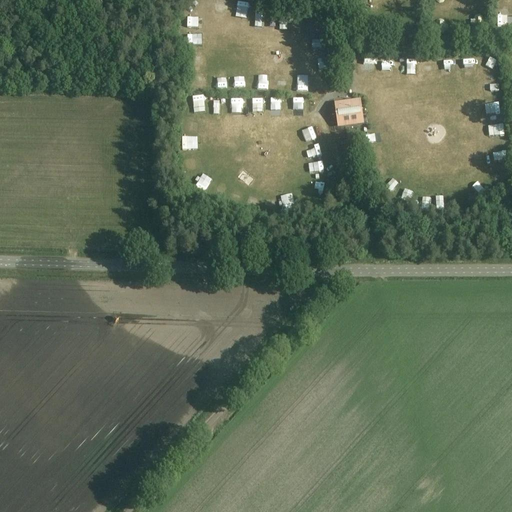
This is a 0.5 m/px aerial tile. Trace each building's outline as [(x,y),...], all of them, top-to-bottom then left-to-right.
[(240,0),(238,11),(250,13),(252,2),(240,0)] [(367,27),(364,8),(359,9),(362,28),(367,27)] [(509,8),(499,9),(500,20),(510,19),(509,8)] [(303,21),(303,28),(308,28),(308,16),(299,16),(299,21),(303,21)] [(373,69),(373,59),(363,59),(363,69),(373,69)] [(415,74),(415,60),(404,60),(404,74),(415,74)] [(429,71),(437,70),(437,60),(429,60),(429,71)] [(298,94),(311,94),(311,82),(298,82),(298,94)] [(293,98),(293,114),(305,114),(306,99),(293,98)] [(360,100),(334,104),(338,129),(364,124),(360,100)] [(201,151),(201,137),(184,138),(184,152),(201,151)] [(240,177),(251,186),(256,180),(246,171),(240,177)] [(201,178),(196,187),(207,193),(212,184),(201,178)]
